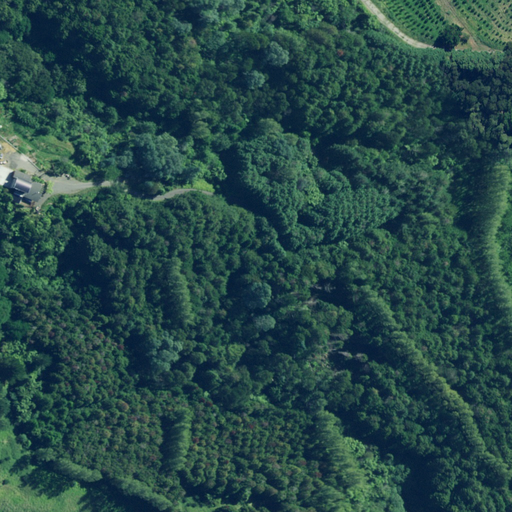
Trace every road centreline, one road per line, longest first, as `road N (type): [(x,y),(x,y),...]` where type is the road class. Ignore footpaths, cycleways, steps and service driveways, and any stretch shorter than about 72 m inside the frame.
road 1 (track): [(59,190),(103,183),(156,198),(184,190),(232,198),(274,245),(290,251),(345,239),(399,213),(394,198),(332,153),(334,139),(511,109)]
road 2 (track): [(364,0),(416,43),(511,51)]
